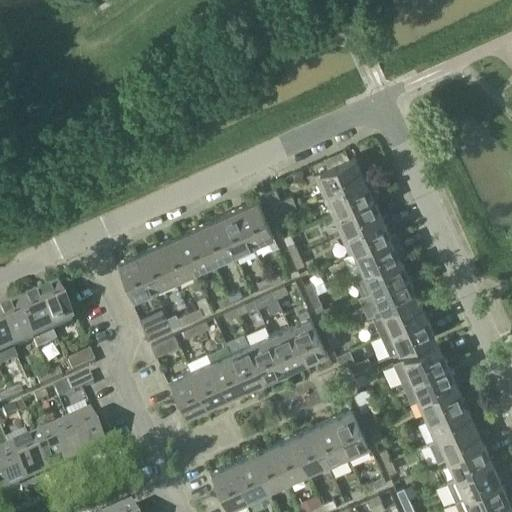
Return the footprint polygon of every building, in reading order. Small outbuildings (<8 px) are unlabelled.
[(323,194),(364,176),(355,156),(349,158),(345,150),(325,160),(329,168),(314,174),(323,194)] [(332,214),(373,196),(364,176),(323,194),(332,214)] [(281,200),(276,189),(264,194),(274,217),(282,213),(284,213),(297,206),(292,195),(281,200)] [(341,233),(381,215),(373,196),(332,214),(341,233)] [(273,233),(258,199),(237,209),(252,242),(273,233)] [(237,209),(217,217),(232,251),(252,242),(237,209)] [(279,227),(287,224),(282,213),(274,217),(279,227)] [(391,236),(390,235),(381,215),(341,233),(350,254),(391,236)] [(198,226),(213,260),(232,251),(217,217),(198,226)] [(198,226),(178,235),(193,269),(213,260),(198,226)] [(355,275),(366,271),(399,255),(400,256),(405,253),(396,233),(390,235),(391,236),(350,254),(344,257),(353,276),(355,275)] [(158,244),(173,278),(193,269),(178,235),(158,244)] [(292,255),(300,252),(295,241),(287,245),(292,255)] [(158,244),(139,253),(154,286),(173,278),(158,244)] [(305,264),(300,252),(292,255),(297,267),(305,264)] [(154,286),(139,253),(119,262),(134,295),(154,286)] [(408,275),(400,256),(399,255),(366,271),(355,275),(363,294),(364,295),(375,290),(408,275)] [(267,276),(271,284),(282,278),(279,271),(267,276)] [(372,315),(383,310),(417,295),(408,275),(375,290),(364,295),(363,294),(360,296),(369,316),(373,315),(372,315)] [(260,288),(271,284),(267,276),(257,281),(260,288)] [(305,284),(310,295),(317,292),(312,281),(305,284)] [(277,297),(288,292),(285,284),(273,290),(277,297)] [(53,332),(73,323),(58,289),(37,298),(53,332)] [(228,294),(231,301),(243,296),(240,289),(228,294)] [(266,302),(277,297),(273,290),(263,294),(266,302)] [(315,306),(322,303),(317,292),(310,295),(315,306)] [(218,299),(221,306),(231,301),(228,294),(218,299)] [(426,314),(417,295),(383,310),(372,315),(373,315),(381,334),(426,314)] [(37,298),(18,307),(33,341),(37,351),(57,342),(53,332),(37,298)] [(246,302),(234,307),(237,315),(249,309),(246,302)] [(0,315),(0,321),(13,350),(33,341),(18,307),(0,315)] [(188,312),(192,319),(204,314),(200,307),(188,312)] [(227,319),(237,315),(234,307),(223,312),(227,319)] [(301,320),(290,326),(307,365),(328,355),(307,309),(298,313),(301,320)] [(181,324),(192,319),(188,312),(178,317),(181,324)] [(391,355),(435,335),(426,314),(381,334),(391,355)] [(166,317),(144,327),(149,338),(172,328),(166,317)] [(206,320),(194,325),(198,332),(209,327),(206,320)] [(328,335),(335,332),(330,320),(323,324),(328,335)] [(0,355),(13,350),(0,321),(0,355)] [(187,337),(198,332),(194,325),(184,330),(187,337)] [(287,374),(307,365),(290,326),(270,335),(287,374)] [(340,343),(335,332),(328,335),(332,346),(340,343)] [(152,344),(157,356),(179,345),(174,334),(152,344)] [(287,374),(270,335),(250,343),(267,382),(287,374)] [(395,362),(404,382),(426,372),(447,362),(438,342),(395,362)] [(250,343),(231,352),(248,391),(267,382),(250,343)] [(248,391),(231,352),(227,344),(207,353),(211,361),(228,400),(248,391)] [(72,373),(95,363),(90,351),(67,362),(72,373)] [(372,364),(368,357),(361,360),(364,367),(372,364)] [(364,367),(361,360),(350,365),(353,373),(364,367)] [(209,409),(228,400),(211,361),(192,370),(209,409)] [(456,382),(447,362),(426,372),(404,382),(413,402),(417,400),(423,397),(456,382)] [(59,370),(48,375),(51,382),(63,377),(59,370)] [(209,409),(192,370),(171,379),(188,418),(209,409)] [(66,383),(71,394),(94,384),(89,373),(66,383)] [(359,385),(370,380),(367,373),(356,378),(359,385)] [(51,382),(48,375),(37,380),(40,387),(51,382)] [(431,417),(465,402),(456,382),(423,397),(417,400),(425,420),(431,417)] [(54,388),(59,400),(71,394),(66,383),(54,388)] [(20,388),(8,393),(12,400),(23,395),(20,388)] [(49,399),(45,392),(34,397),(37,404),(49,399)] [(12,400),(8,393),(0,396),(0,402),(1,405),(12,400)] [(474,422),(465,402),(431,417),(440,437),(474,422)] [(18,413),(14,406),(3,411),(6,418),(18,413)] [(367,422),(374,419),(369,408),(362,411),(367,422)] [(368,443),(367,443),(351,409),(330,418),(349,459),(371,450),(368,443)] [(108,454),(90,415),(70,424),(85,458),(99,452),(101,457),(108,454)] [(330,418),(311,427),(326,460),(325,461),(329,468),(349,459),(330,418)] [(379,430),(374,419),(367,422),(372,433),(379,430)] [(449,456),(483,441),(474,422),(440,437),(429,442),(438,462),(449,456)] [(71,464),(85,458),(70,424),(50,433),(69,473),(74,471),(71,464)] [(325,461),(326,460),(311,427),(292,435),(307,469),(325,461)] [(69,473),(50,433),(31,442),(49,482),(69,473)] [(287,478),(307,469),(292,435),(272,444),(287,478)] [(492,462),(483,441),(449,456),(458,477),(492,462)] [(11,451),(29,491),(49,482),(31,442),(11,451)] [(267,487),(287,478),(272,444),(252,453),(267,487)] [(385,462),(392,459),(387,447),(379,451),(385,462)] [(0,479),(6,493),(19,487),(22,494),(29,491),(11,451),(0,455),(0,479)] [(267,487),(252,453),(233,462),(251,503),(271,495),(267,487)] [(397,470),(392,459),(385,462),(390,473),(397,470)] [(233,462),(211,472),(230,511),(232,511),(251,503),(233,462)] [(456,501),(467,496),(501,481),(492,462),(458,477),(447,481),(456,501)] [(373,481),(361,486),(364,493),(376,488),(373,481)] [(484,511),(509,501),(501,481),(467,496),(456,501),(460,511),(484,511)] [(361,486),(350,491),(353,498),(364,493),(361,486)] [(410,498),(405,487),(397,490),(402,502),(410,498)] [(379,494),(367,500),(370,507),(382,501),(379,494)] [(414,509),(410,498),(402,502),(406,511),(415,511),(414,509)] [(322,504),(325,511),(337,505),(334,499),(322,504)] [(511,511),(511,506),(509,501),(484,511),(511,511)]
